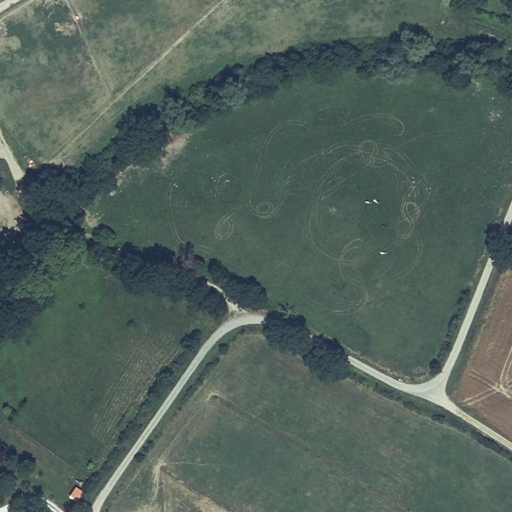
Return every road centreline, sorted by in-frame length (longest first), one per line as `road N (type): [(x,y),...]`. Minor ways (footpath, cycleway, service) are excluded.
road 1 (residential): [(511,209),(444,369),(429,385),(405,385),(278,321),(236,318),(210,337),(87,511)]
road 2 (track): [(0,149),(46,206),(100,240),(210,278),(241,317)]
